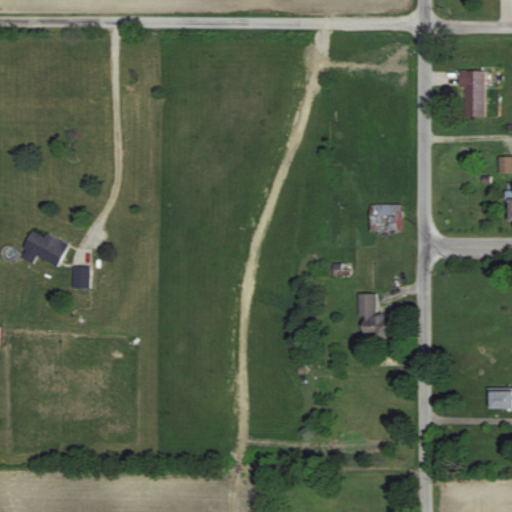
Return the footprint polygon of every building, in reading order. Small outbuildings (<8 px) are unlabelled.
[(486,117),(486,70),(464,70),(464,117),(486,117)] [(511,172),(511,156),(500,156),(500,172),(511,172)] [(372,204),(372,232),(402,232),(402,204),(372,204)] [(69,245),(35,228),(21,257),(35,264),(39,256),(59,266),(69,245)] [(74,289),(91,289),(91,267),(74,267),(74,289)] [(363,294),(363,343),(396,343),(396,315),(378,315),(378,294),(363,294)] [(511,388),(490,389),(491,412),(511,411),(511,388)]
